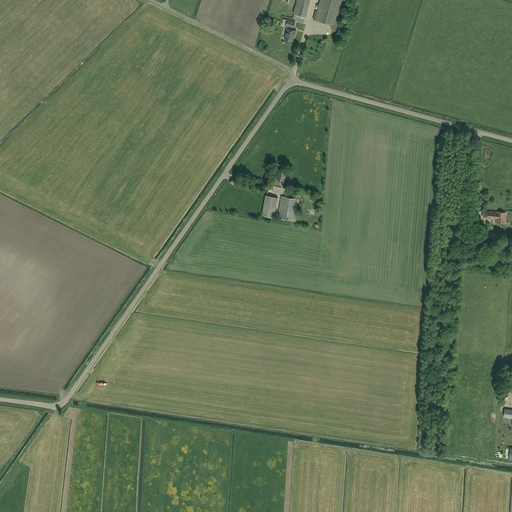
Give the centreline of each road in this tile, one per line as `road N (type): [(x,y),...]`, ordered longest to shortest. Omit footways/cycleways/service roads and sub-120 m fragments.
road 1 (unclassified): [(0,399),(63,403),(292,82)]
road 2 (unclassified): [(511,138),(292,82)]
road 3 (unclassified): [(292,82),(286,67),(150,0)]
